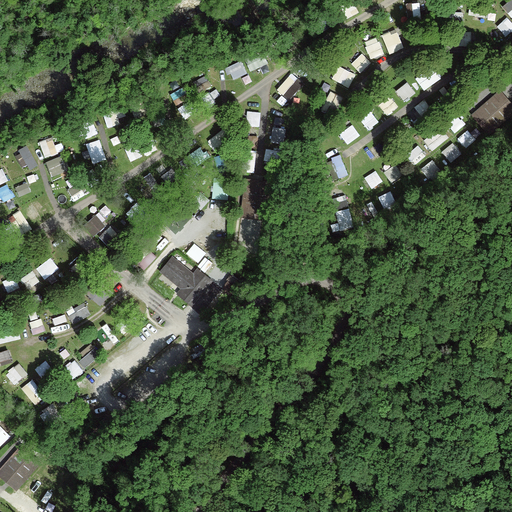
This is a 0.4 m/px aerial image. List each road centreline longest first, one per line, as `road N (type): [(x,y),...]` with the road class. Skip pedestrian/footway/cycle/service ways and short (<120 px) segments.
road 1 (unclassified): [(199,511),(329,354),(345,305),(327,280),(306,277),(201,326),(161,306)]
road 2 (track): [(176,318),(99,381),(105,401),(121,399),(184,346),(190,326)]
road 3 (track): [(25,343),(82,326),(133,282)]
